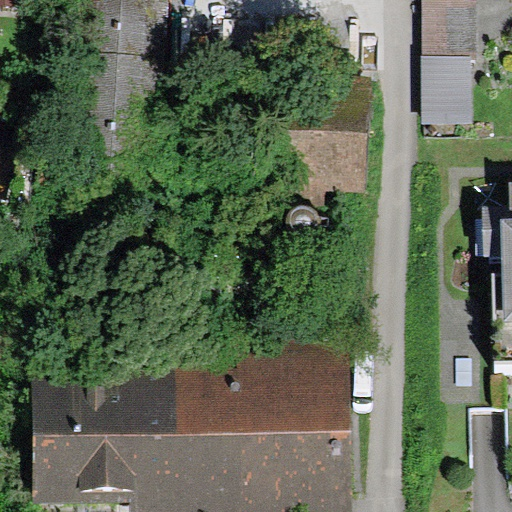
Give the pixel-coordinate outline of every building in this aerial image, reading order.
[(159,0),(86,0),(75,179),(147,184),(159,0)] [(471,0),(418,0),(423,132),(476,131),(471,0)] [(375,85),(293,82),(288,198),(371,201),(375,85)] [(511,221),(487,221),(488,372),(511,371),(511,221)] [(310,232),(299,230),(289,236),(287,248),(294,257),(305,260),(315,253),(317,241),(310,232)] [(345,511),(344,357),(33,360),(34,511),(345,511)]
